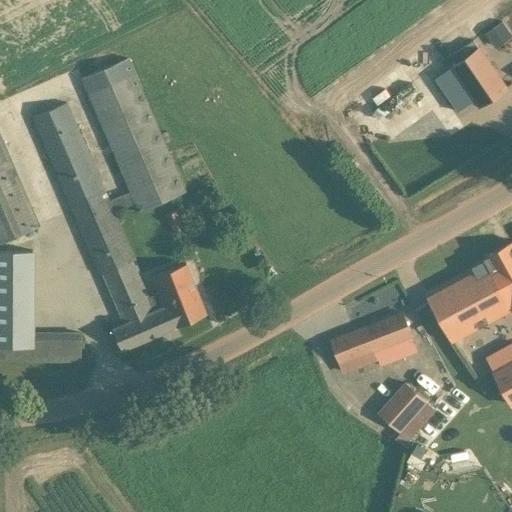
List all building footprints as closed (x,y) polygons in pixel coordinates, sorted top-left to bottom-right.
[(511,36),(511,34),(508,28),(503,21),(485,33),(496,48),(511,36)] [(479,108),(509,87),(480,46),(450,66),(479,108)] [(148,295),(134,260),(136,259),(116,211),(134,203),(138,212),(186,191),(129,57),(81,78),(129,191),(110,199),(68,102),(32,118),(99,275),(102,273),(122,321),(112,325),(114,330),(122,348),(207,312),(199,294),(186,261),(151,275),(158,291),(148,295)] [(0,243),(41,226),(0,131),(0,243)] [(167,214),(175,232),(186,227),(178,209),(167,214)] [(426,292),(431,301),(435,309),(453,342),(511,309),(511,241),(484,257),(485,259),(473,265),(473,266),(426,292)] [(82,334),(34,333),(35,250),(0,250),(0,359),(82,360),(82,340),(82,334)] [(411,335),(410,331),(403,312),(333,339),(340,358),(344,371),(375,360),(371,349),(411,335)] [(511,406),(511,405),(511,360),(492,371),(511,406)] [(378,412),(400,432),(428,400),(406,380),(378,412)] [(427,446),(411,437),(406,446),(421,455),(427,446)]
